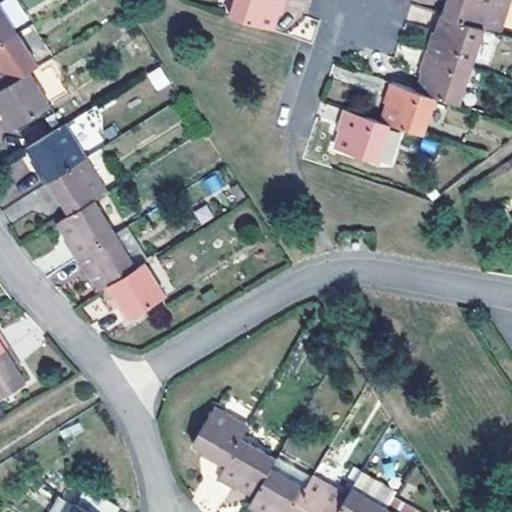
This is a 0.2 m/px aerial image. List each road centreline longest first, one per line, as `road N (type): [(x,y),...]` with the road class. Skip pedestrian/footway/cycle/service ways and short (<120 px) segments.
road 1 (residential): [(118,397),(310,275),(394,271),(511,296)]
road 2 (residential): [(118,397),(0,242)]
road 3 (residential): [(159,511),(133,421),(118,397)]
road 4 (residential): [(334,21),(296,135)]
